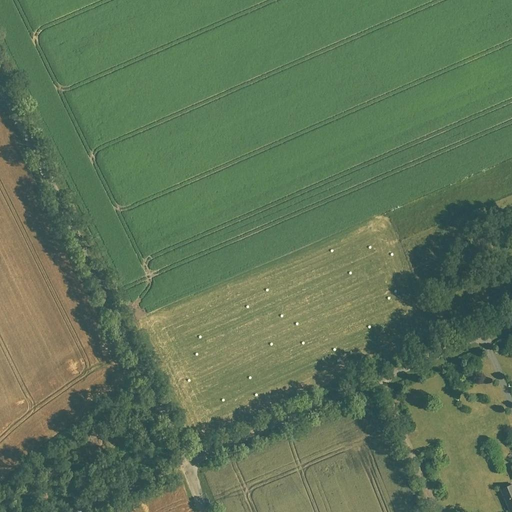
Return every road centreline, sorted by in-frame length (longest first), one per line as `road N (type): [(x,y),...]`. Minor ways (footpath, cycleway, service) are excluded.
road 1 (unclassified): [(176,463),(0,101)]
road 2 (unclassified): [(511,322),(176,463)]
road 3 (unknown): [(376,379),(423,492),(450,511)]
road 4 (unclassified): [(62,511),(176,463)]
